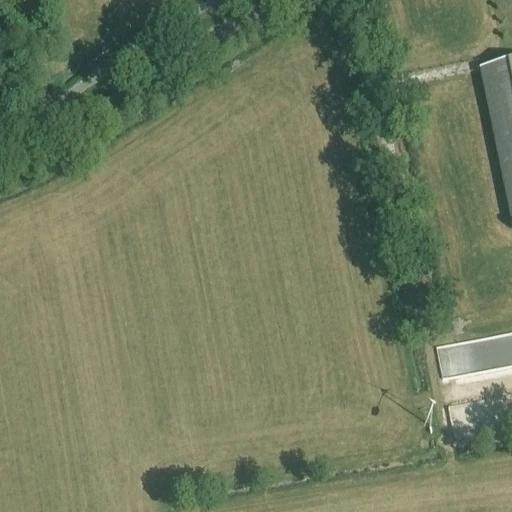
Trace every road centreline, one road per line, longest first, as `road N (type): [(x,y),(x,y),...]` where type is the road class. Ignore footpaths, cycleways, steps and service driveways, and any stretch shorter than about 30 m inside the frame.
road 1 (tertiary): [(0,166),(59,139),(266,0)]
road 2 (track): [(59,139),(23,0)]
